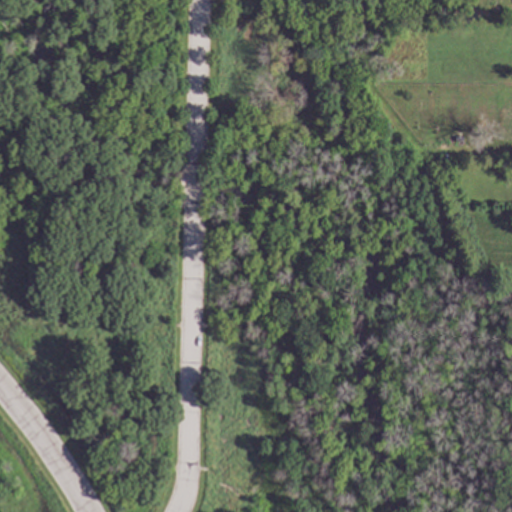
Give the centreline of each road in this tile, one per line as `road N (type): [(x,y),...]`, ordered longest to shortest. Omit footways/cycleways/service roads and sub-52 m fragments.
road 1 (residential): [(192,220),(179,511)]
road 2 (residential): [(197,0),(194,159)]
road 3 (residential): [(0,385),(88,511)]
